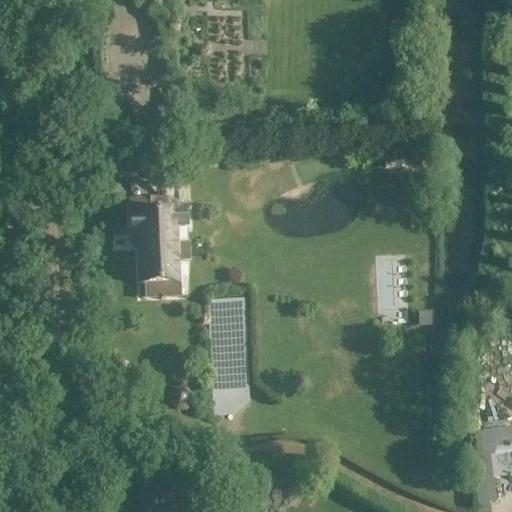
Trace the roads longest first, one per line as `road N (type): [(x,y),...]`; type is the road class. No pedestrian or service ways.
road 1 (unclassified): [(58,511),(31,0)]
road 2 (track): [(438,511),(267,432),(86,446),(0,439)]
